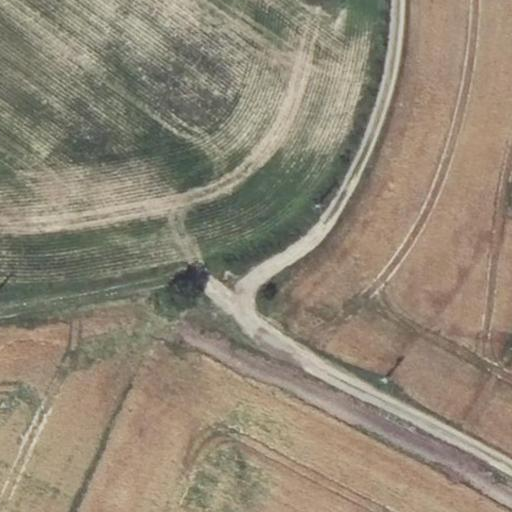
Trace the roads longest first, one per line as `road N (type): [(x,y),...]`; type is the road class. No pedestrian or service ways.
road 1 (track): [(244,294),(344,190),(375,128),(395,53),(397,0)]
road 2 (track): [(511,467),(263,335),(244,294)]
road 3 (track): [(244,294),(166,281),(0,304)]
